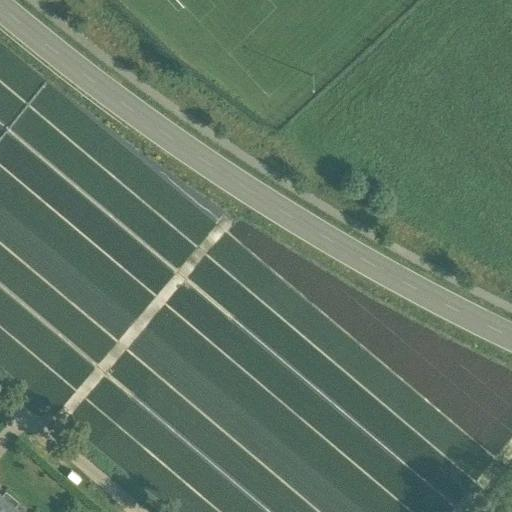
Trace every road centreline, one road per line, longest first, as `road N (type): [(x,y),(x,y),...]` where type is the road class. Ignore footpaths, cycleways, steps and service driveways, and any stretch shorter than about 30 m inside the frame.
road 1 (secondary): [(511,336),(372,264),(213,167),(0,4)]
road 2 (unclassified): [(0,395),(136,511)]
